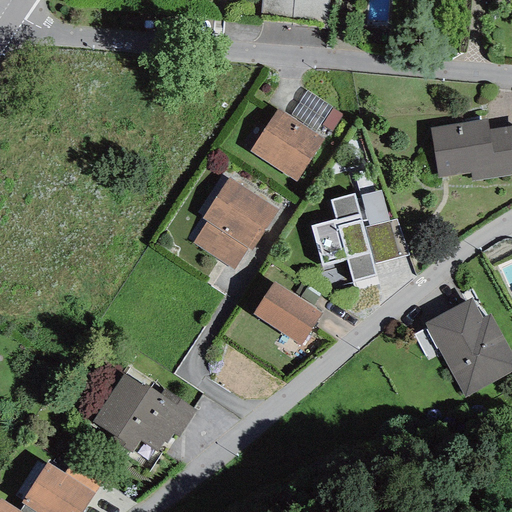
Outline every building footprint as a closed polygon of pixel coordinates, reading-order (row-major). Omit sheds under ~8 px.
[(329,0),(262,0),(261,19),(328,24),(329,0)] [(306,90),(290,114),(315,131),(331,107),(306,90)] [(323,139),(277,108),(249,151),(295,181),(323,139)] [(341,114),(332,109),(322,125),(330,131),(341,114)] [(438,178),(470,173),(471,182),(511,175),(511,126),(488,130),(486,118),(429,127),(438,178)] [(278,210),(228,177),(201,218),(206,221),(192,242),(234,269),(247,249),(250,251),(278,210)] [(381,190),(360,195),(368,226),(389,221),(381,190)] [(355,193),(329,200),(334,219),(310,226),(321,266),(346,259),(352,282),(376,276),(373,265),(363,227),(355,193)] [(368,226),(363,227),(373,265),(408,255),(396,219),(389,221),(368,226)] [(322,313),(273,281),(252,313),(301,345),(322,313)] [(321,294),(302,282),(295,293),(313,305),(321,294)] [(464,397),(511,372),(511,371),(511,356),(489,314),(482,318),(471,298),(424,323),(464,397)] [(143,387),(122,373),(91,422),(112,435),(109,439),(132,454),(140,441),(157,452),(164,442),(167,444),(173,434),(178,438),(196,410),(165,390),(161,396),(144,385),(143,387)] [(46,462),(31,485),(20,502),(23,504),(35,511),(70,511),(72,511),(73,511),(81,511),(94,493),(64,474),(46,462)] [(64,474),(94,493),(102,481),(72,462),(64,474)] [(0,511),(19,511),(0,499),(0,511)]
